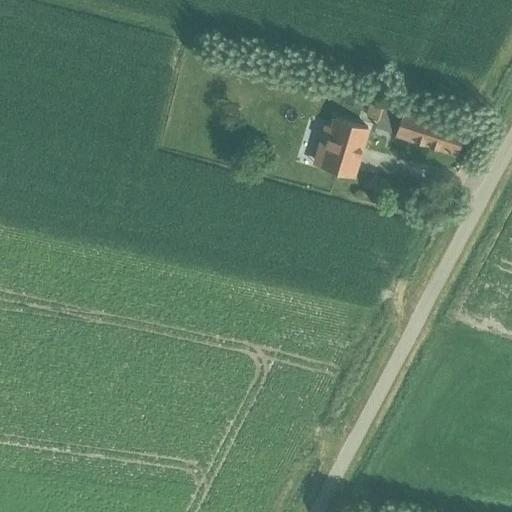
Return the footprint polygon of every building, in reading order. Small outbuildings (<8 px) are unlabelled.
[(191,86),(239,91),(240,71),(193,66),(191,86)] [(254,85),(254,83),(240,82),(239,93),(267,95),(268,85),(254,85)] [(348,89),(344,104),(364,109),(368,95),(348,89)] [(383,119),(380,128),(413,138),(458,152),(465,130),(387,106),(383,119)] [(324,124),(318,144),(326,146),(320,166),(353,175),(367,127),(335,117),(332,126),(324,124)]
